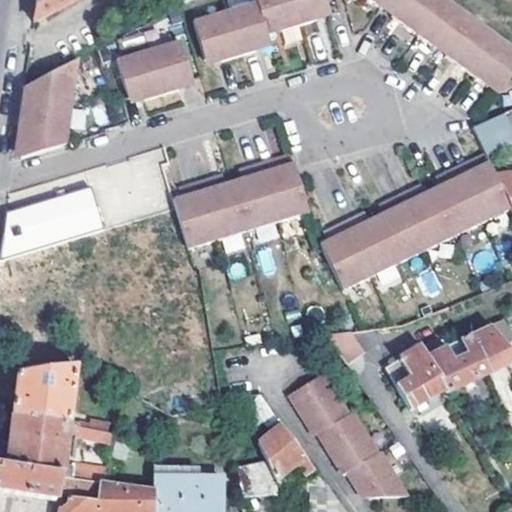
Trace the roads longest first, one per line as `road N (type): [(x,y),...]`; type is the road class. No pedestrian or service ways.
road 1 (residential): [(0,181),(295,93)]
road 2 (residential): [(295,93),(359,78),(374,84),(384,107),(379,130),(337,143),(303,121)]
